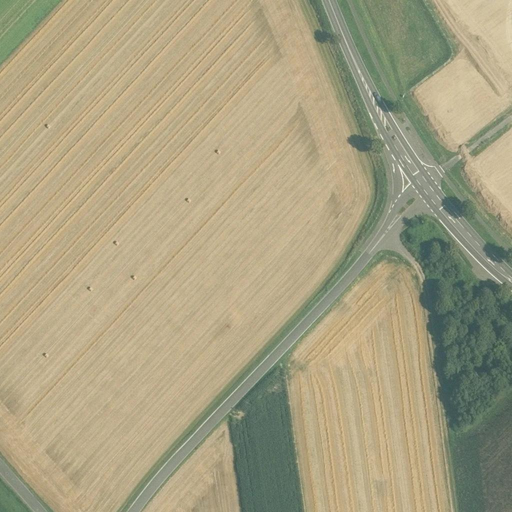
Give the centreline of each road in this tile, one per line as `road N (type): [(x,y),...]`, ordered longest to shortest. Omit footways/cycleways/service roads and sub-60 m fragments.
road 1 (unclassified): [(382,237),(133,511)]
road 2 (track): [(382,237),(413,261),(423,281),(446,439)]
road 3 (unclassified): [(368,92),(389,136),(398,186),(382,237)]
road 4 (secondary): [(511,280),(428,189)]
